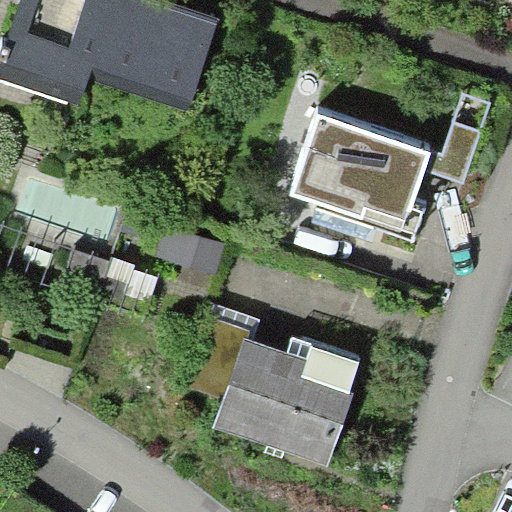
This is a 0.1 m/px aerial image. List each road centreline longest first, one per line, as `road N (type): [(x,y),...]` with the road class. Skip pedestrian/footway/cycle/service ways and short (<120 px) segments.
road 1 (residential): [(511,204),(468,327),(424,511)]
road 2 (residential): [(0,398),(188,511)]
